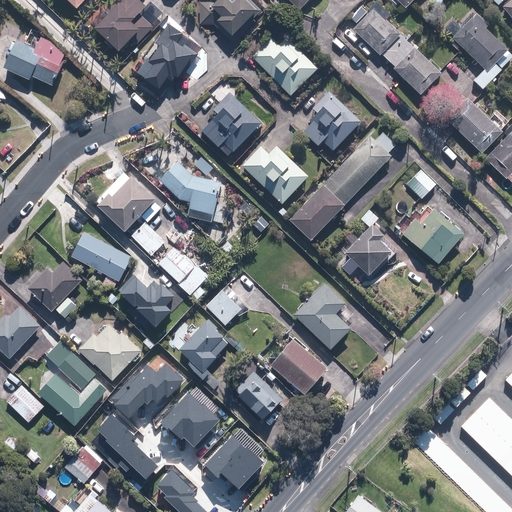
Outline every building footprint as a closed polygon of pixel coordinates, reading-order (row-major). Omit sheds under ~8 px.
[(71,0),(83,11),(93,0),(95,0),(98,2),(100,0),(71,0)] [(100,30),(119,49),(132,36),(137,41),(151,27),(146,23),(148,21),(139,12),(140,11),(135,5),(138,2),(135,0),(119,0),(108,12),(113,17),(100,30)] [(216,25),(237,45),(258,24),(256,21),(265,12),(252,0),(243,0),(239,4),(234,0),(226,0),(224,3),(202,3),(202,25),(216,25)] [(290,0),(303,12),(314,0),(290,0)] [(399,0),(409,10),(418,0),(399,0)] [(433,0),(432,2),(441,9),(446,3),(442,0),(433,0)] [(511,0),(502,8),(511,18),(511,0)] [(357,30),(384,57),(386,55),(391,60),(410,41),(390,22),(395,16),(382,4),(357,30)] [(476,81),(486,91),(505,71),(499,66),(511,51),(511,49),(491,30),(493,27),(480,15),(465,31),(455,22),(448,29),(457,38),(456,39),(487,69),(476,81)] [(158,44),(138,73),(160,88),(167,77),(172,81),(175,75),(180,79),(202,47),(169,25),(156,43),(158,44)] [(31,75),(52,85),(63,62),(60,61),(63,54),(50,42),(41,37),(35,49),(17,40),(4,67),(29,80),(31,75)] [(255,57),(295,97),(322,70),(291,39),(282,47),(274,39),(255,57)] [(445,75),(410,41),(391,60),(400,68),(398,70),(425,96),(445,75)] [(327,142),(337,152),(365,123),(333,92),(317,109),(321,114),(313,122),(316,125),(308,133),(322,147),(327,142)] [(232,152),(234,153),(262,124),(230,93),(213,111),(217,115),(201,132),(218,148),(227,157),(232,152)] [(450,121),(485,155),(507,132),(471,98),(450,121)] [(323,187),(325,190),(330,185),(348,204),(396,157),(391,154),(399,146),(384,131),(377,139),(374,137),(323,187)] [(511,136),(489,159),(510,180),(511,178),(511,136)] [(246,167),(286,205),(312,177),(280,147),(273,155),(264,147),(246,167)] [(197,166),(208,177),(216,169),(205,158),(197,166)] [(190,216),(213,223),(224,183),(192,175),(177,161),(159,181),(180,200),(193,204),(190,216)] [(411,187),(424,200),(439,185),(427,172),(411,187)] [(104,208),(131,233),(162,201),(137,178),(119,198),(115,195),(104,208)] [(330,185),(325,190),(295,220),(315,241),(351,207),(348,204),(330,185)] [(407,235),(442,265),(468,235),(439,210),(425,226),(419,221),(407,235)] [(166,242),(146,221),(131,235),(151,256),(166,242)] [(363,267),(373,277),(397,253),(385,241),(389,237),(377,225),(349,254),(354,259),(345,268),(353,276),(363,267)] [(209,235),(220,246),(229,237),(218,226),(209,235)] [(72,256),(110,276),(118,281),(131,257),(85,232),(72,256)] [(195,295),(201,301),(209,293),(203,287),(210,280),(177,248),(161,264),(194,296),(195,295)] [(28,289),(52,311),(82,279),(63,261),(53,272),(48,268),(28,289)] [(133,275),(118,290),(156,327),(171,312),(165,305),(174,296),(155,278),(146,288),(133,275)] [(298,316),(335,352),(356,329),(348,322),(356,315),(348,308),(351,305),(329,284),(298,316)] [(208,306),(228,326),(240,314),(243,318),(252,308),(237,293),(232,297),(225,290),(208,306)] [(56,310),(65,318),(76,306),(67,298),(56,310)] [(0,348),(11,358),(41,326),(20,307),(10,318),(7,314),(0,321),(0,348)] [(192,360),(187,364),(203,380),(211,372),(207,368),(218,357),(217,356),(229,343),(224,338),(225,337),(217,328),(218,327),(210,319),(180,348),(192,360)] [(95,364),(112,381),(141,351),(122,332),(119,335),(109,325),(97,337),(94,334),(78,350),(94,365),(95,364)] [(274,367),(309,396),(332,368),(296,339),(274,367)] [(48,356),(82,390),(96,375),(73,352),(75,351),(64,340),(48,356)] [(183,381),(166,364),(156,374),(148,366),(137,377),(135,375),(109,401),(128,419),(145,402),(147,404),(153,398),(160,404),(183,381)] [(240,394),(238,396),(263,420),(284,398),(254,371),(236,390),(240,394)] [(39,394),(75,426),(108,390),(95,379),(80,396),(56,375),(39,394)] [(6,402),(28,423),(44,407),(22,386),(6,402)] [(202,407),(188,394),(161,420),(181,439),(183,436),(194,447),(219,421),(203,405),(202,407)] [(511,418),(489,397),(461,426),(511,475),(511,418)] [(112,415),(98,430),(108,439),(106,441),(145,480),(159,466),(132,441),(136,437),(112,415)] [(511,511),(511,509),(427,427),(413,442),(485,511),(511,511)] [(232,436),(204,464),(218,477),(222,473),(238,489),(263,463),(247,447),(245,449),(232,436)] [(4,445),(16,456),(23,448),(12,437),(4,445)] [(67,467),(87,484),(101,467),(81,450),(67,467)] [(195,493),(171,470),(156,485),(167,496),(165,498),(179,511),(208,511),(192,496),(195,493)] [(46,498),(54,505),(60,499),(58,496),(59,496),(53,490),(46,498)] [(115,511),(100,499),(102,496),(97,491),(79,511),(115,511)] [(384,511),(359,493),(345,511),(384,511)] [(69,511),(73,509),(75,511),(81,505),(73,498),(61,511),(69,511)]
